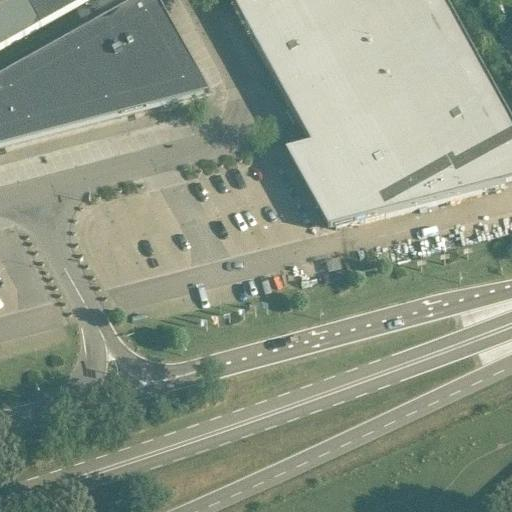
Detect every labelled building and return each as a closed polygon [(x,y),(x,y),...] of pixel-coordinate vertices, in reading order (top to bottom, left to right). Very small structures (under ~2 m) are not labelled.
[(0,0),(0,52),(24,39),(93,0),(0,0)] [(150,0),(39,62),(77,130),(79,134),(210,100),(208,96),(154,0),(150,0)] [(243,0),(231,6),(232,7),(291,115),(455,24),(441,0),(243,0)] [(478,0),(483,9),(501,1),(501,0),(478,0)] [(311,150),(293,155),(286,157),(328,234),(511,187),(511,127),(455,24),(291,115),(311,150)] [(507,53),(511,50),(511,33),(510,30),(498,37),(507,53)] [(39,62),(0,84),(0,154),(79,134),(77,130),(39,62)]
